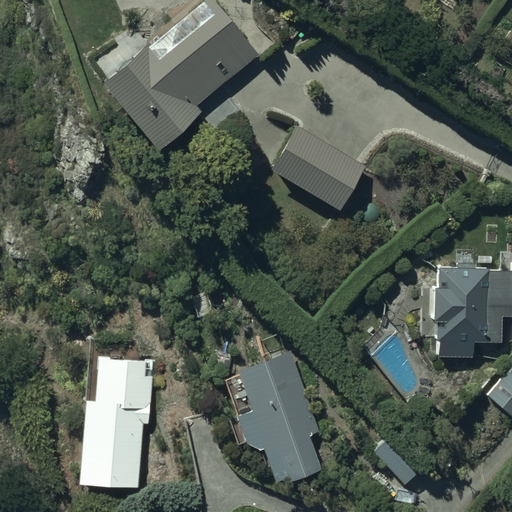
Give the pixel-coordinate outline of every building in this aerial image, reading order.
[(260,57),(210,0),(208,0),(104,90),(158,152),(201,116),(198,110),(260,57)] [(363,170),(295,127),(271,165),(338,209),(363,170)] [(511,273),(487,273),(488,268),(439,264),(438,276),(444,276),(444,281),(434,280),(433,313),(443,313),(443,323),(437,323),(437,334),(443,334),(438,343),(438,355),(471,356),(471,337),(500,339),(501,315),(511,315),(511,273)] [(90,327),(87,384),(86,383),(79,467),(137,479),(142,414),(149,416),(153,354),(136,351),(136,338),(90,327)] [(320,422),(289,341),(239,358),(252,395),(235,401),(245,429),(258,434),(262,433),(275,466),(319,449),(310,426),(320,422)] [(511,363),(487,393),(511,414),(511,363)]
